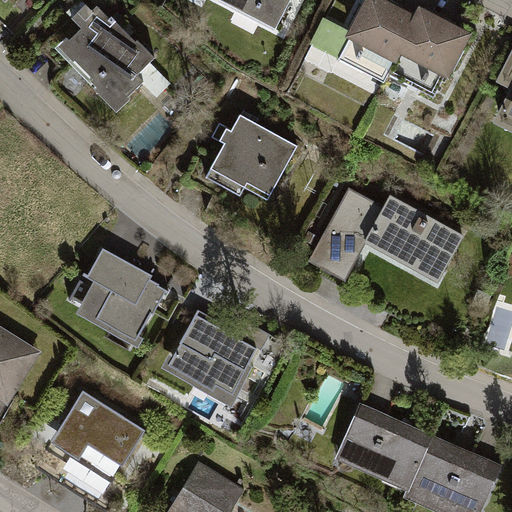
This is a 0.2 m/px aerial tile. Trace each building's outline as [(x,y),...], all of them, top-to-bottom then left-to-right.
[(278,24),(232,0),(219,0),(219,1),(275,31),(278,24)] [(291,0),(232,0),(278,24),(291,0)] [(384,82),(389,74),(417,20),(377,0),(370,0),(352,35),(340,59),(384,82)] [(82,28),(63,46),(83,66),(87,63),(98,74),(91,81),(93,83),(99,89),(97,90),(117,110),(129,99),(127,98),(142,83),(144,81),(138,75),(150,63),(155,57),(138,40),(136,42),(112,17),(110,19),(97,6),(92,11),(86,5),(72,18),(82,28)] [(421,12),(417,20),(389,74),(434,97),(467,35),(421,12)] [(313,45),(340,59),(352,35),(325,20),(313,45)] [(91,84),(93,83),(91,81),(98,74),(87,63),(83,66),(63,46),(59,51),(91,84)] [(144,81),(142,83),(157,97),(171,83),(150,63),(138,75),(144,81)] [(511,63),(504,79),(511,82),(511,96),(501,120),(511,125),(511,63)] [(297,144),(240,114),(231,129),(219,122),(215,129),(218,140),(224,143),(217,157),(202,149),(188,178),(217,193),(223,181),(229,185),(234,175),(271,194),(297,144)] [(463,235),(391,196),(385,207),(349,187),(310,258),(342,276),(362,239),(438,281),(463,235)] [(138,267),(103,248),(88,275),(84,272),(69,300),(71,301),(72,298),(99,313),(97,317),(136,339),(151,312),(154,314),(165,292),(168,294),(169,291),(159,285),(160,284),(136,271),(138,267)] [(198,309),(196,314),(258,348),(262,351),(271,334),(248,321),(241,334),(198,309)] [(173,355),(168,364),(213,389),(216,384),(233,393),(258,348),(196,314),(180,342),(181,343),(174,356),(173,355)] [(36,352),(0,330),(0,409),(12,390),(36,352)] [(146,429),(72,383),(61,400),(73,408),(50,443),(113,482),(146,429)] [(0,409),(0,422),(18,394),(12,390),(0,409)] [(431,435),(362,404),(340,454),(409,485),(431,435)] [(431,435),(409,485),(406,492),(451,511),(478,511),(500,465),(431,435)] [(225,511),(233,500),(253,511),(294,511),(303,498),(253,467),(241,486),(201,462),(170,511),(225,511)]
